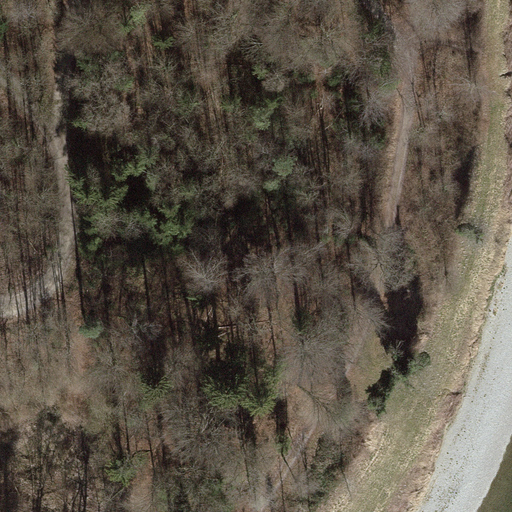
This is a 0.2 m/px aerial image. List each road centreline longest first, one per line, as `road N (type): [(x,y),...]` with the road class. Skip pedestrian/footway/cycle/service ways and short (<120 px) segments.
road 1 (track): [(408,56),(407,130),(372,341),(272,501)]
road 2 (track): [(0,304),(42,291),(61,264),(69,197),(60,148),(79,0)]
